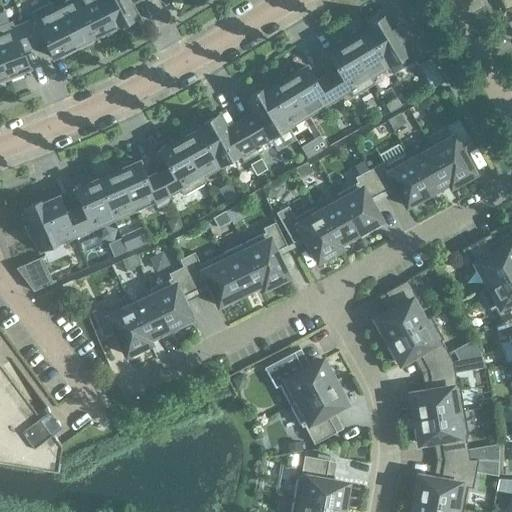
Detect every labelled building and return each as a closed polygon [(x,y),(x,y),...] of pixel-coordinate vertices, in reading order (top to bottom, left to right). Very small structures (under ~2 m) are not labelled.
[(52,3),(76,50),(90,43),(88,40),(94,37),(75,0),(73,0),(56,9),(52,2),(52,3)] [(75,0),(94,37),(101,34),(102,37),(116,30),(101,0),(75,0)] [(101,0),(116,30),(137,19),(130,4),(134,2),(132,0),(101,0)] [(511,0),(500,0),(505,11),(511,7),(511,0)] [(76,50),(52,3),(30,14),(34,20),(24,25),(34,47),(44,41),(53,58),(60,55),(61,57),(76,50)] [(386,15),(366,28),(393,73),(413,61),(401,41),(405,39),(398,27),(394,29),(386,15)] [(34,47),(24,25),(14,29),(11,22),(0,26),(0,59),(8,80),(22,74),(21,72),(29,69),(22,51),(34,47)] [(393,73),(366,28),(365,28),(366,31),(361,34),(360,31),(346,39),(373,85),(374,84),(371,78),(388,68),(392,74),(393,73)] [(373,85),(346,39),(333,48),(334,50),(327,54),(337,70),(326,77),(339,97),(349,91),(353,97),(373,85)] [(443,83),(433,65),(430,60),(419,66),(432,89),(443,83)] [(284,76),(308,116),(339,97),(326,77),(316,83),(306,67),(299,71),(298,68),(284,76)] [(265,88),(288,128),(308,116),(284,76),(271,85),(272,87),(267,90),(266,88),(265,88)] [(244,129),(258,154),(273,145),(270,139),(288,128),(265,88),(244,101),(253,115),(249,117),(253,124),(244,129)] [(416,113),(429,105),(422,94),(409,101),(416,113)] [(385,105),(390,113),(401,106),(397,99),(385,105)] [(388,121),(393,130),(405,123),(400,114),(388,121)] [(198,127),(221,167),(240,156),(243,162),(258,154),(244,129),(235,134),(231,127),(227,129),(219,115),(198,127)] [(427,143),(452,187),(454,185),(471,176),(474,174),(460,149),(471,143),(458,120),(446,127),(452,138),(432,150),(428,142),(427,143)] [(178,138),(204,184),(205,184),(202,177),(221,167),(198,127),(197,127),(199,130),(194,133),(192,130),(178,138)] [(157,174),(168,196),(180,189),(183,196),(204,184),(178,138),(165,146),(166,148),(159,152),(168,169),(157,174)] [(452,187),(427,143),(407,155),(429,194),(449,183),(451,187),(452,187)] [(429,194),(407,155),(386,167),(383,162),(369,170),(382,193),(395,185),(407,206),(429,194)] [(116,169),(134,211),(154,202),(157,209),(172,202),(168,196),(157,174),(147,179),(139,162),(132,165),(130,163),(116,169)] [(312,172),(306,163),(294,170),(300,179),(312,172)] [(96,181),(113,220),(134,211),(116,169),(102,175),(103,178),(96,181)] [(382,193),(369,170),(355,178),(357,182),(336,194),(358,233),(380,221),(368,200),(382,193)] [(57,198),(74,237),(113,220),(96,181),(94,182),(93,179),(81,184),(82,187),(74,190),(82,208),(65,215),(58,197),(57,198)] [(220,193),(227,204),(238,198),(232,186),(220,193)] [(341,249),(338,245),(358,233),(336,194),(315,206),(340,250),(341,249)] [(74,237),(57,198),(46,203),(45,200),(22,210),(28,225),(25,226),(30,239),(34,237),(40,252),(74,237)] [(340,250),(315,206),(294,218),(288,206),(276,213),(292,243),(304,237),(318,262),(321,260),(337,251),(338,251),(340,250)] [(225,212),(213,219),(219,228),(230,221),(225,212)] [(171,233),(183,228),(178,216),(170,220),(168,226),(171,233)] [(243,244),(265,289),(267,288),(267,287),(284,279),(287,278),(275,252),(287,246),(275,222),(263,229),(265,233),(243,244)] [(136,248),(148,243),(143,231),(131,236),(136,248)] [(488,286),(511,272),(511,244),(496,253),(493,247),(489,249),(483,238),(461,250),(472,269),(477,267),(488,286)] [(265,289),(243,244),(222,254),(241,295),(262,284),(264,289),(265,289)] [(241,295),(222,254),(200,265),(194,253),(179,260),(194,291),(208,284),(219,305),(241,295)] [(139,265),(135,255),(122,261),(127,271),(139,265)] [(55,280),(52,282),(42,259),(45,258),(44,256),(17,269),(34,291),(56,282),(55,280)] [(194,291),(179,260),(183,267),(168,274),(171,279),(149,289),(168,330),(191,319),(181,297),(194,291)] [(511,272),(488,286),(498,306),(494,308),(502,323),(495,326),(495,327),(511,319),(511,272)] [(388,342),(431,318),(430,317),(423,321),(413,302),(418,299),(407,281),(385,293),(391,304),(387,305),(391,312),(375,320),(388,342)] [(62,287),(63,289),(67,296),(76,292),(72,282),(62,287)] [(168,330),(149,289),(148,290),(151,297),(132,307),(128,299),(127,300),(149,345),(150,344),(148,340),(168,330)] [(149,345),(127,300),(105,310),(103,306),(91,312),(102,335),(114,330),(126,356),(129,354),(146,346),(147,346),(149,345)] [(429,371),(453,362),(441,341),(443,340),(431,318),(388,342),(400,364),(415,355),(419,361),(422,359),(429,371)] [(511,319),(495,327),(500,343),(511,339),(511,361),(511,362),(511,363),(511,362),(511,319)] [(290,406),(334,383),(322,360),(306,369),(303,363),(300,364),(293,353),(263,368),(274,388),(279,386),(290,406)] [(415,419),(464,411),(460,386),(457,387),(453,362),(429,371),(431,384),(427,385),(428,392),(411,395),(415,419)] [(50,431),(59,424),(47,407),(38,414),(0,363),(0,458),(55,468),(59,443),(50,431)] [(246,380),(243,373),(231,380),(238,391),(244,387),(246,380)] [(334,383),(290,406),(301,427),(304,426),(313,444),(336,433),(330,421),(333,419),(330,413),(346,405),(334,383)] [(444,460),(478,461),(478,460),(469,460),(465,436),(468,436),(464,411),(415,419),(419,444),(437,441),(438,448),(442,447),(444,460)] [(288,453),(302,451),(301,443),(287,445),(288,453)] [(293,500),(342,509),(347,484),(329,481),(330,474),(326,474),(329,460),(304,455),(300,476),(297,475),(293,500)] [(414,501),(463,510),(467,488),(473,489),(478,461),(444,460),(441,473),(438,473),(436,480),(419,477),(414,501)] [(341,511),(342,509),(293,500),(290,511),(341,511)] [(462,511),(463,510),(414,501),(412,511),(462,511)]
